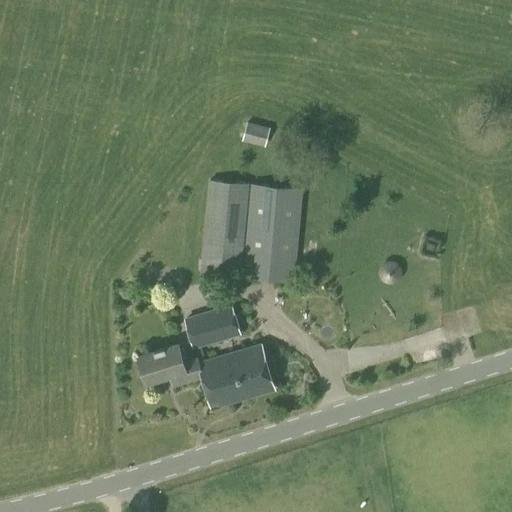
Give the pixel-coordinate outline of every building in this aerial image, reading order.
[(264,147),(270,128),(247,121),(241,141),(264,147)] [(296,281),(302,188),(206,181),(199,274),(296,281)] [(192,348),(241,334),(232,304),(183,318),(192,348)] [(171,387),(202,378),(197,361),(196,358),(183,362),(178,343),(137,355),(144,382),(168,375),(171,387)] [(259,343),(199,361),(197,361),(202,378),(210,407),(272,389),(259,343)]
